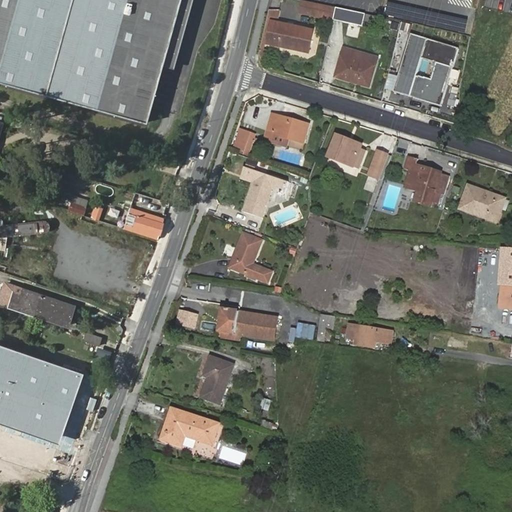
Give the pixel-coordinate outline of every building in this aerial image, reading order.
[(0,0),(0,84),(145,126),(162,66),(180,0),(0,0)] [(191,0),(180,0),(162,66),(172,69),(191,0)] [(319,6),(288,0),(278,0),(276,8),(317,17),(319,6)] [(348,22),(351,10),(337,7),(335,19),(348,22)] [(375,27),(378,16),(351,10),(348,22),(375,27)] [(315,30),(266,20),(263,42),(311,52),(315,30)] [(394,91),(410,33),(401,30),(385,88),(394,91)] [(445,42),(410,33),(394,91),(429,100),(445,42)] [(359,61),(361,54),(345,49),(343,56),(359,61)] [(376,66),(379,59),(361,54),(359,61),(376,66)] [(359,61),(343,56),(337,77),(370,88),(376,66),(359,61)] [(310,125),(273,113),(268,129),(274,131),(274,133),(289,138),(304,142),(310,125)] [(287,145),(289,138),(274,133),(274,131),(268,129),(267,135),(272,137),(271,140),(287,145)] [(346,143),(348,139),(339,136),(331,156),(354,165),(361,148),(346,143)] [(258,144),(247,139),(242,151),(254,155),(258,144)] [(363,144),(348,139),(346,143),(361,148),(363,144)] [(393,146),(383,142),(374,167),(384,170),(393,146)] [(367,150),(361,148),(354,165),(359,167),(367,150)] [(417,157),(410,155),(406,168),(410,169),(405,186),(435,196),(443,170),(416,162),(417,157)] [(259,203),(267,205),(274,188),(285,192),(289,181),(245,166),(242,177),(255,182),(246,208),(255,212),(259,203)] [(490,219),(500,195),(471,185),(464,204),(491,211),(489,218),(490,219)] [(74,194),(68,211),(82,215),(87,199),(74,194)] [(507,197),(500,195),(490,219),(498,222),(507,197)] [(264,214),(267,205),(259,203),(255,212),(264,214)] [(491,211),(464,204),(462,208),(489,218),(491,211)] [(131,208),(126,222),(158,232),(164,218),(131,208)] [(42,222),(0,223),(0,236),(42,234),(43,234),(43,233),(44,233),(44,232),(44,231),(44,230),(45,230),(45,229),(45,228),(45,227),(45,226),(44,226),(44,225),(44,224),(43,223),(43,222),(42,222)] [(126,222),(124,228),(156,239),(158,232),(126,222)] [(262,241),(244,233),(232,267),(249,273),(248,276),(257,279),(258,276),(269,280),(273,268),(262,265),(261,266),(253,264),(262,241)] [(511,249),(503,248),(500,306),(511,306),(511,249)] [(68,326),(75,306),(15,286),(8,307),(68,326)] [(277,317),(224,308),(221,328),(236,330),(236,332),(274,338),(277,317)] [(307,337),(317,338),(321,313),(315,313),(313,324),(308,324),(307,337)] [(333,328),(335,315),(321,313),(317,338),(324,339),(326,326),(333,328)] [(394,331),(359,326),(359,330),(350,329),(349,336),(357,338),(357,344),(379,346),(380,341),(391,342),(394,331)] [(84,341),(98,346),(101,338),(87,333),(84,341)] [(81,373),(0,345),(0,423),(57,443),(81,373)] [(234,363),(212,356),(205,374),(209,376),(202,395),(221,402),(234,363)] [(261,397),(258,407),(268,409),(271,400),(261,397)] [(219,422),(172,408),(162,439),(182,445),(185,435),(212,443),(219,422)] [(0,461),(5,463),(15,432),(0,427),(0,461)]
